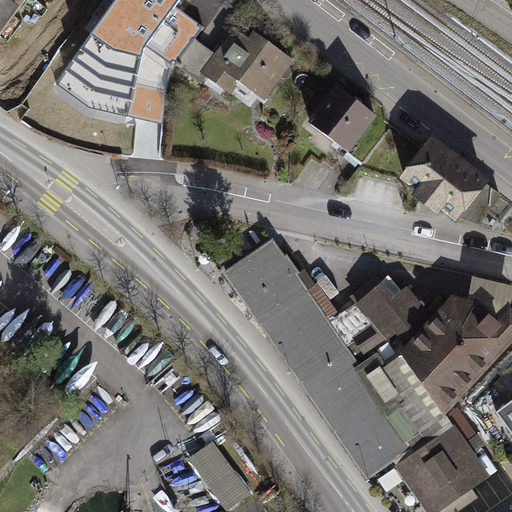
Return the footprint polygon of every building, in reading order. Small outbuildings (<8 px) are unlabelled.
[(0,0),(0,33),(25,0),(0,0)] [(295,65),(244,32),(216,74),(268,107),(295,65)] [(379,119),(342,90),(309,131),(346,160),(379,119)] [(486,194),(431,149),(406,180),(423,193),(416,202),(438,220),(447,209),(463,222),(486,194)] [(272,243),(227,274),(368,477),(412,447),(416,453),(453,427),(443,413),(403,354),(408,349),(403,343),(430,319),(406,289),(392,300),(381,286),(375,290),(364,277),(347,291),(358,305),(339,318),(315,284),(314,285),(304,271),(296,278),(293,274),(295,272),(287,259),(284,261),(272,243)] [(408,349),(403,354),(443,413),(511,339),(511,313),(510,312),(511,304),(511,290),(494,286),(473,281),(468,303),(453,300),(408,349)] [(511,406),(497,417),(511,438),(511,406)] [(416,453),(397,466),(428,511),(436,511),(488,477),(481,467),(483,465),(481,462),(478,463),(462,439),(463,437),(462,435),(460,436),(453,427),(416,453)] [(229,511),(251,495),(213,444),(189,462),(227,511),(229,511)]
